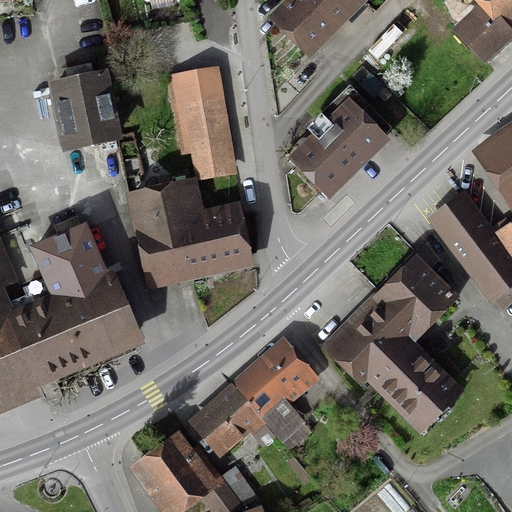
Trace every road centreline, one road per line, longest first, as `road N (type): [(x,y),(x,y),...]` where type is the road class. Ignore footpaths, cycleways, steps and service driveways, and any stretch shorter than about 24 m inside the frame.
road 1 (residential): [(277,306),(411,475),(511,424)]
road 2 (unknown): [(173,359),(54,160),(28,134),(0,124)]
road 3 (secondary): [(301,284),(511,85)]
road 4 (secondary): [(82,434),(179,381),(277,306)]
road 5 (residential): [(257,151),(400,0)]
road 6 (residential): [(239,0),(257,151)]
road 7 (residential): [(257,151),(271,225),(301,284)]
